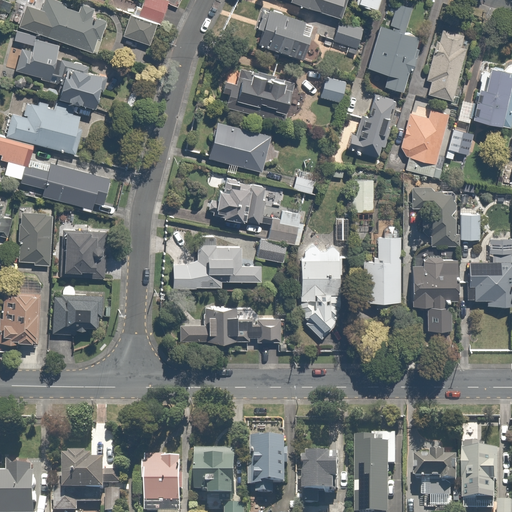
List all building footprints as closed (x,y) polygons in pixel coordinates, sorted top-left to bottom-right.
[(81,9),(57,0),(46,0),(43,9),(27,3),(19,25),(100,56),(115,17),(83,5),(81,9)] [(156,22),(164,25),(172,2),(166,0),(147,0),(142,17),(156,22)] [(287,0),(341,20),(348,0),(287,0)] [(385,0),(361,0),(360,6),(381,13),(385,0)] [(383,23),(368,70),(391,77),(388,88),(410,94),(427,38),(406,32),(414,8),(401,4),(394,26),(383,23)] [(318,27),(264,9),(255,34),(264,37),(261,47),(312,64),(320,40),(315,38),(318,27)] [(156,22),(142,17),(133,14),(125,38),(148,46),(156,22)] [(363,29),(339,23),(334,42),(349,46),(348,53),(356,55),(363,29)] [(472,36),(444,28),(441,39),(439,38),(426,81),(432,82),(429,94),(454,101),(472,36)] [(38,53),(22,49),(15,74),(65,88),(62,99),(100,110),(109,77),(61,63),(65,50),(41,43),(38,53)] [(511,69),(492,67),(488,89),(479,88),(474,122),(511,127),(511,69)] [(350,80),(326,75),(322,99),(346,104),(350,80)] [(290,115),(295,93),(287,91),(288,85),(256,78),(255,81),(243,78),(238,103),(262,109),(263,106),(280,109),(279,113),(290,115)] [(222,80),(218,101),(233,104),(237,83),(222,80)] [(403,102),(377,94),(363,137),(352,134),(346,151),(383,163),(403,102)] [(86,118),(28,104),(25,118),(12,115),(7,136),(77,152),(86,118)] [(429,119),(413,113),(399,151),(436,164),(453,115),(433,108),(429,119)] [(273,136),(221,123),(211,161),(263,174),(273,136)] [(477,133),(455,127),(447,155),(457,158),(459,152),(470,156),(477,133)] [(37,147),(0,137),(0,161),(17,166),(13,178),(43,186),(47,173),(31,169),(37,147)] [(117,181),(63,168),(55,198),(110,211),(117,181)] [(318,176),(300,172),(296,190),(314,194),(318,176)] [(272,186),(228,179),(226,191),(221,191),(220,200),(218,214),(229,215),(229,220),(253,224),(253,223),(266,225),(272,186)] [(374,180),(353,180),(353,213),(374,214),(374,180)] [(438,189),(414,188),(413,206),(424,207),(423,233),(433,233),(433,247),(457,248),(459,193),(438,193),(438,189)] [(0,209),(1,203),(0,202),(0,236),(11,239),(15,218),(0,215),(0,209)] [(52,211),(20,210),(19,263),(51,263),(52,211)] [(303,215),(283,211),(281,220),(273,219),(270,238),(298,243),(303,215)] [(481,214),(462,214),(462,240),(481,240),(481,214)] [(350,218),(337,219),(337,240),(350,240),(350,218)] [(390,220),(379,220),(379,232),(390,232),(390,220)] [(107,276),(109,233),(65,232),(65,245),(70,245),(70,275),(107,276)] [(176,265),(176,291),(205,290),(224,290),(224,280),(262,280),(262,266),(246,266),(246,247),(217,248),(217,236),(197,236),(198,265),(176,265)] [(403,237),(381,237),(381,260),(365,260),(364,304),(402,305),(403,237)] [(328,250),(303,250),(304,302),(344,301),(343,241),(328,241),(328,250)] [(291,250),(258,243),(255,258),(288,265),(291,250)] [(460,258),(426,257),(426,265),(414,265),(413,308),(428,308),(428,332),(454,332),(454,308),(447,308),(447,299),(460,299),(460,258)] [(511,262),(495,262),(472,262),(472,289),(477,289),(477,301),(489,301),(489,307),(511,306),(511,262)] [(43,296),(4,294),(1,344),(19,346),(20,342),(40,344),(43,296)] [(106,298),(54,294),(51,334),(83,337),(83,328),(103,329),(106,298)] [(290,299),(278,299),(278,316),(291,315),(290,299)] [(343,320),(327,303),(304,324),(315,336),(322,330),(327,335),(343,320)] [(239,307),(211,307),(211,325),(181,324),(181,347),(235,347),(235,340),(259,340),(259,347),(285,347),(285,319),(239,319),(239,307)] [(402,439),(357,439),(356,511),(392,511),(393,468),(402,468),(402,439)] [(293,443),(264,443),(263,489),(292,490),(293,443)] [(490,446),(464,445),(463,509),(496,510),(497,486),(505,486),(506,452),(490,451),(490,446)] [(243,453),(199,453),(199,495),(215,495),(215,502),(239,502),(239,487),(243,487),(243,453)] [(432,482),(432,500),(448,500),(448,508),(455,508),(455,488),(464,488),(464,458),(449,458),(449,454),(432,453),(432,459),(417,459),(417,482),(432,482)] [(342,454),(314,454),(314,463),(305,463),(305,499),(341,500),(341,487),(348,487),(348,461),(342,460),(342,454)] [(12,476),(0,474),(0,511),(42,511),(46,460),(13,458),(12,476)] [(96,458),(70,458),(70,495),(57,495),(57,511),(76,511),(76,505),(108,505),(107,511),(122,511),(123,481),(111,481),(111,464),(95,464),(96,458)] [(186,511),(187,458),(149,458),(147,511),(186,511)] [(407,511),(418,511),(418,508),(422,508),(422,489),(408,489),(407,511)] [(499,511),(511,511),(511,502),(500,502),(499,511)]
